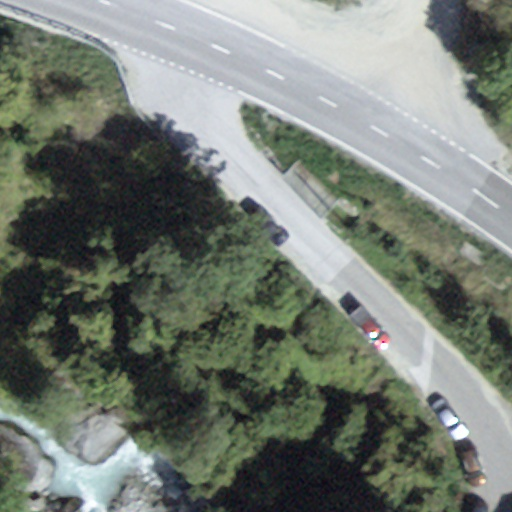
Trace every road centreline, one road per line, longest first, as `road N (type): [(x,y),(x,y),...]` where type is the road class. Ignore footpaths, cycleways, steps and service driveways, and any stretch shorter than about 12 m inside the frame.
road 1 (secondary): [(99,0),(338,107),(511,216)]
road 2 (track): [(367,123),(387,85),(400,0)]
